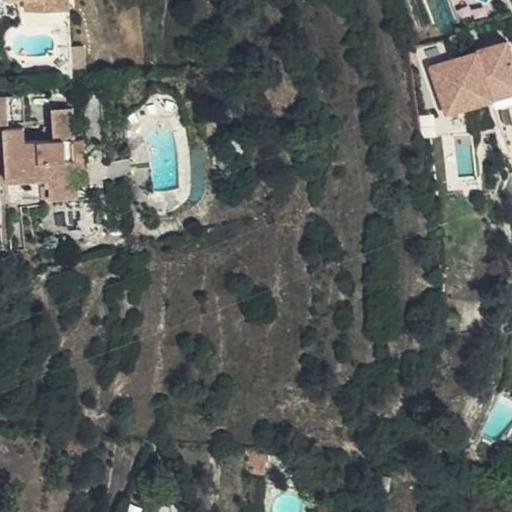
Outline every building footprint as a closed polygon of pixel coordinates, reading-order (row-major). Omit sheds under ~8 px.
[(23,0),(24,11),(41,10),(40,0),(23,0)] [(40,0),(41,10),(68,9),(69,9),(68,0),(40,0)] [(511,43),(511,39),(446,58),(460,107),(493,97),(511,91),(511,43)] [(511,91),(493,97),(497,111),(511,107),(511,91)] [(51,199),(78,197),(76,183),(85,183),(83,139),(73,139),(71,109),(53,110),(55,141),(25,142),(23,128),(5,129),(7,183),(28,181),(29,201),(42,200),(42,188),(50,187),(51,199)] [(27,127),(28,139),(53,137),(52,125),(27,127)] [(42,200),(51,199),(50,187),(42,188),(42,200)] [(264,476),(266,454),(249,453),(247,474),(264,476)]
